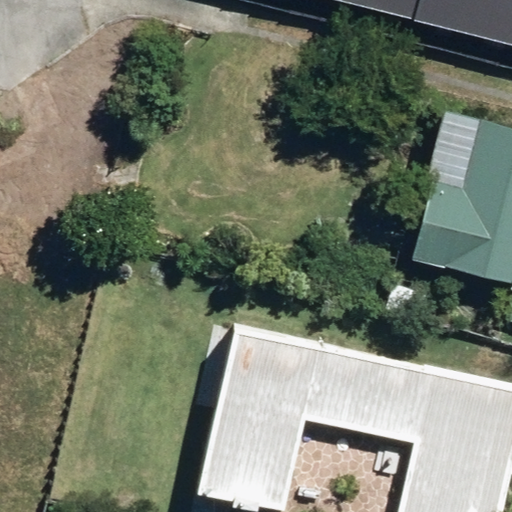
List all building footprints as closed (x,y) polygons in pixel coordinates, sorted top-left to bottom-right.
[(368,0),(366,6),(420,20),(424,0),(368,0)] [(424,0),(420,20),(473,34),(481,0),(424,0)] [(511,0),(481,0),(473,34),(511,43),(511,0)] [(511,296),(509,310),(511,310),(511,112),(453,98),(419,239),(511,260),(511,296)] [(399,511),(504,511),(511,477),(511,368),(226,305),(190,473),(282,494),(304,398),(419,423),(399,511)]
